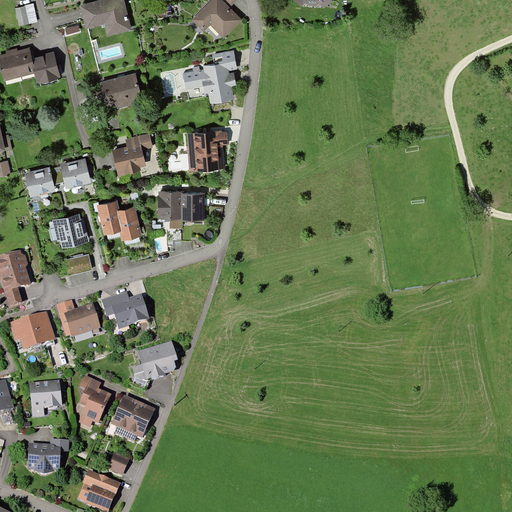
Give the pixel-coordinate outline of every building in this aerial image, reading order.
[(125,0),(100,0),(82,5),(88,28),(107,23),(110,35),(133,29),(125,0)] [(225,0),(213,0),(194,19),(219,44),(244,19),(225,0)] [(30,48),(0,55),(0,58),(6,83),(36,75),(38,83),(62,77),(55,52),(33,57),(30,48)] [(241,84),(235,50),(214,54),(216,64),(184,70),(188,90),(204,88),(207,104),(235,99),(233,86),(241,84)] [(136,72),(102,81),(110,110),(144,101),(136,72)] [(228,169),(224,130),(187,134),(191,172),(228,169)] [(155,148),(152,134),(127,139),(128,146),(113,149),(119,177),(149,170),(145,150),(155,148)] [(88,157),(61,164),(67,187),(94,180),(88,157)] [(8,161),(0,162),(0,177),(11,175),(8,161)] [(52,166),(26,172),(32,195),(58,189),(52,166)] [(205,193),(159,193),(159,221),(204,222),(205,193)] [(118,200),(97,206),(104,235),(120,231),(126,230),(121,210),(118,200)] [(144,238),(136,206),(121,210),(126,230),(120,231),(123,244),(144,238)] [(83,211),(52,219),(59,249),(91,242),(83,211)] [(25,253),(0,260),(0,270),(12,307),(24,303),(21,292),(36,287),(25,253)] [(128,293),(103,301),(111,328),(118,325),(120,332),(155,322),(146,295),(130,300),(128,293)] [(74,303),(59,307),(70,342),(104,331),(95,304),(76,310),(74,303)] [(48,313),(11,325),(20,355),(58,343),(48,313)] [(172,340),(137,351),(146,379),(151,377),(152,379),(166,375),(165,373),(173,371),(176,366),(175,360),(178,359),(172,340)] [(101,382),(84,375),(80,385),(86,388),(79,403),(86,406),(79,422),(90,427),(93,421),(98,424),(112,394),(99,388),(101,382)] [(7,381),(0,382),(0,415),(16,411),(7,381)] [(63,381),(30,384),(34,419),(66,415),(63,381)] [(140,401),(124,394),(111,424),(127,431),(140,401)] [(156,408),(140,401),(127,431),(142,438),(156,408)] [(64,446),(30,445),(30,471),(63,472),(64,446)] [(114,452),(107,469),(123,476),(130,458),(114,452)] [(109,511),(121,483),(87,469),(82,482),(84,483),(78,498),(85,501),(85,503),(108,511),(109,511)]
